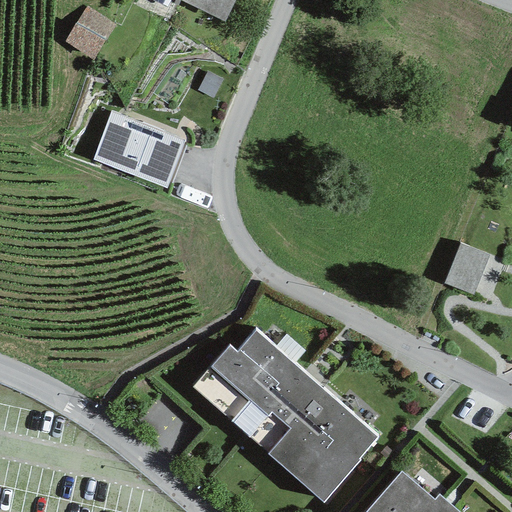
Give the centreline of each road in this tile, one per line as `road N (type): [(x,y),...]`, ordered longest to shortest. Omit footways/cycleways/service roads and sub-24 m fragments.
road 1 (residential): [(289,0),(225,146),(230,219),(242,256),(282,285),(511,396)]
road 2 (residential): [(0,361),(85,409),(202,511)]
